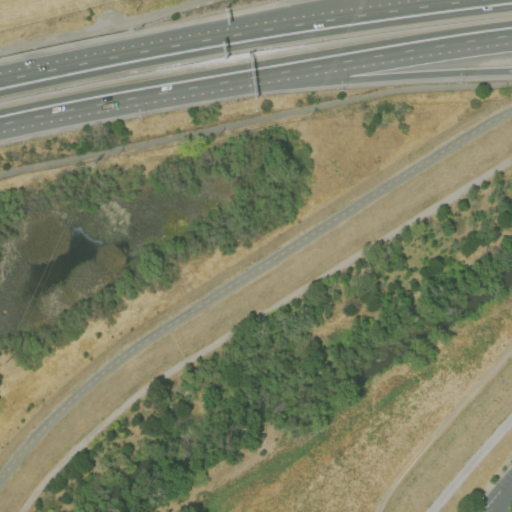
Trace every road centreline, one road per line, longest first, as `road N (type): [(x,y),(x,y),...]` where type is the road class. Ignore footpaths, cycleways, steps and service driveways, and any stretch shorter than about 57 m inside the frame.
road 1 (track): [(511,156),(152,380),(73,449),(18,511)]
road 2 (motorway): [(0,128),(297,74)]
road 3 (motorway): [(297,74),(511,40)]
road 4 (motorway): [(297,74),(352,80),(511,72)]
road 5 (motorway): [(208,44),(0,86)]
road 6 (motorway): [(402,9),(208,44)]
